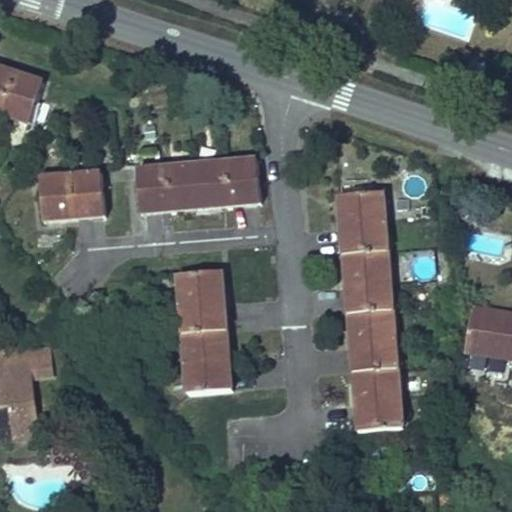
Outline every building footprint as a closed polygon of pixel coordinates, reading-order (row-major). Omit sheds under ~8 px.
[(0,121),(31,134),(37,118),(46,96),(0,78),(0,121)] [(139,175),(143,221),(260,212),(256,166),(139,175)] [(45,230),(101,227),(98,181),(42,185),(45,230)] [(334,203),(357,442),(404,438),(381,199),(334,203)] [(231,396),(223,277),(180,280),(188,399),(231,396)] [(464,358),(493,366),(511,371),(511,323),(504,321),(476,314),(464,358)] [(0,336),(0,387),(37,384),(34,357),(32,334),(0,336)] [(34,357),(37,384),(59,383),(56,355),(34,357)] [(490,376),(511,382),(511,371),(493,366),(490,376)] [(0,444),(42,440),(37,384),(0,387),(0,444)] [(42,440),(0,444),(0,453),(43,450),(42,440)]
